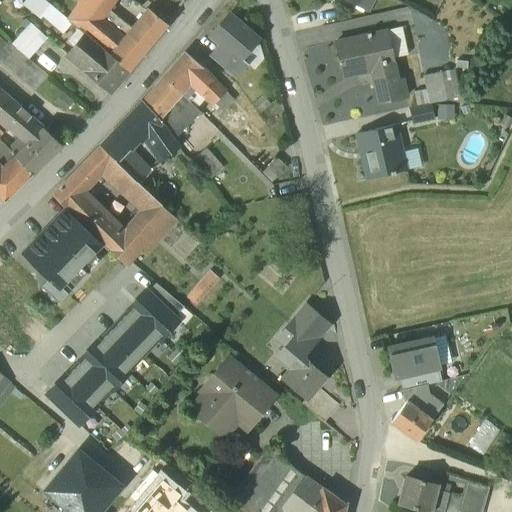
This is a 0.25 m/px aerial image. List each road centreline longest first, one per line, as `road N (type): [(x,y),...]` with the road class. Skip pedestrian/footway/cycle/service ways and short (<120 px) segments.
road 1 (residential): [(363,511),(371,469),(367,400),(267,0)]
road 2 (residential): [(0,220),(103,122),(205,0)]
